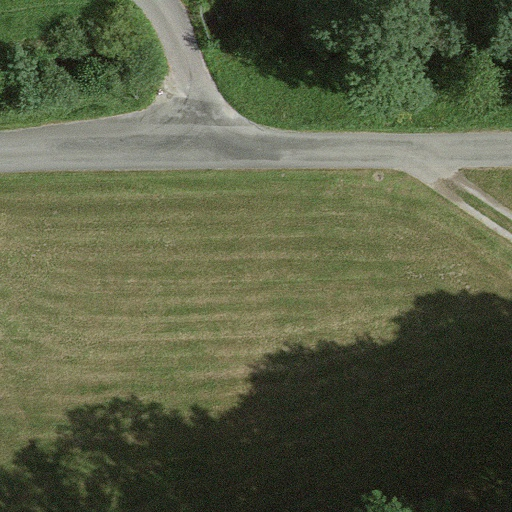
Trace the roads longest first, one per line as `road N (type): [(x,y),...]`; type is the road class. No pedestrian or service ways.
road 1 (unclassified): [(0,156),(511,148)]
road 2 (track): [(394,149),(511,224)]
